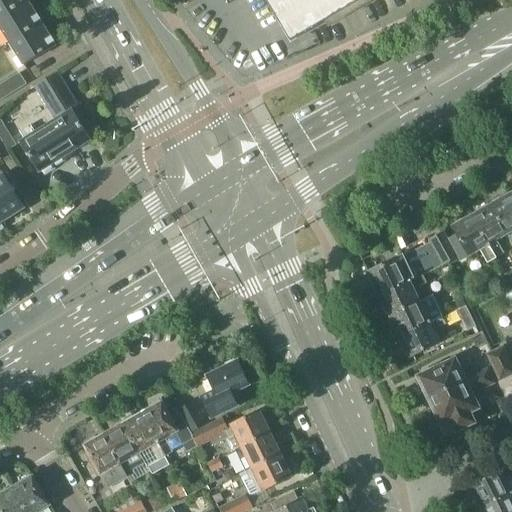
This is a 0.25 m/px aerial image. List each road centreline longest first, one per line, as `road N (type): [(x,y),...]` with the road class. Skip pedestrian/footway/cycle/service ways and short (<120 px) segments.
road 1 (tertiary): [(381,511),(376,479),(265,220)]
road 2 (tertiary): [(234,240),(354,490),(378,511)]
road 3 (secondary): [(511,22),(242,169)]
road 4 (secondary): [(265,220),(511,59)]
road 5 (secondary): [(0,382),(234,240)]
road 6 (secondary): [(205,191),(0,335)]
road 7 (residential): [(174,135),(0,266)]
road 8 (tertiary): [(100,0),(174,135)]
road 9 (residential): [(27,428),(158,348)]
road 10 (tertiary): [(213,113),(143,0)]
